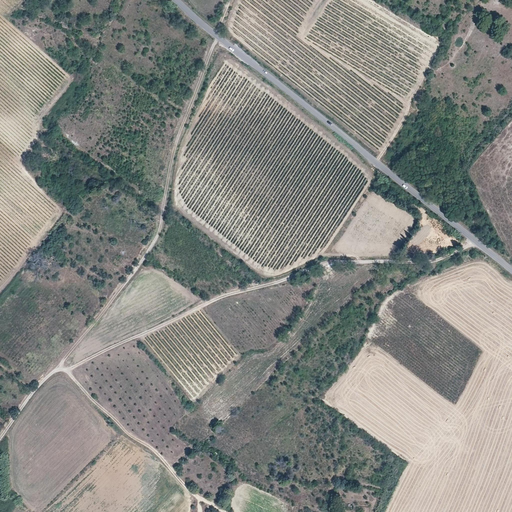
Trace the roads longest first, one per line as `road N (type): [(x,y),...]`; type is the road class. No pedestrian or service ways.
road 1 (track): [(0,436),(157,235),(180,130),(230,0)]
road 2 (track): [(477,241),(434,258),(323,262),(212,300),(64,370)]
road 3 (tertiary): [(511,269),(175,0)]
road 4 (track): [(224,511),(56,367)]
